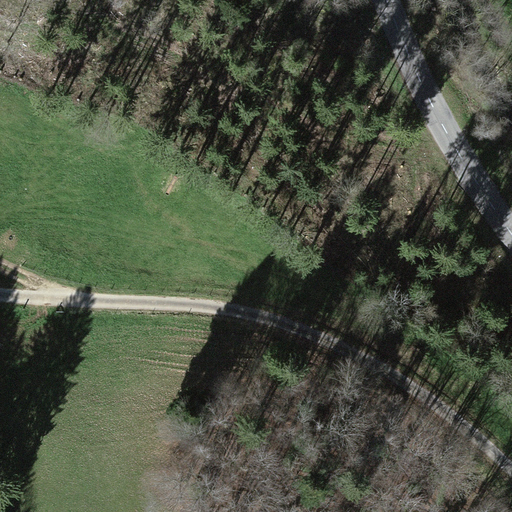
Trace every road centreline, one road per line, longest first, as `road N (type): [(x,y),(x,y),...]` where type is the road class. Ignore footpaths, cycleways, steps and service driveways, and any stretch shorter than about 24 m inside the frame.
road 1 (track): [(0,299),(246,316),(388,376),(511,479)]
road 2 (secondary): [(388,0),(423,90),(511,233)]
